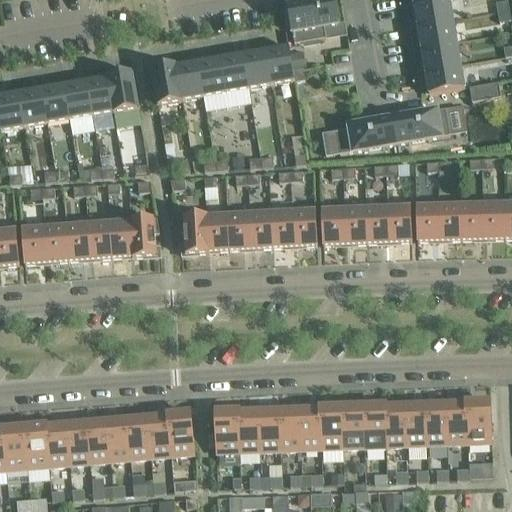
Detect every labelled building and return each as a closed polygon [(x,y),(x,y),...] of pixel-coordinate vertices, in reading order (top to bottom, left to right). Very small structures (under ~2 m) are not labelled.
[(288,8),(294,47),(326,41),(324,29),(337,27),(333,1),(288,8)] [(414,7),(418,29),(453,23),(449,1),(414,7)] [(497,16),(509,14),(508,4),(496,6),(497,16)] [(509,14),(497,16),(499,25),(511,23),(509,14)] [(418,29),(421,52),(457,46),(453,23),(418,29)] [(421,52),(425,74),(460,68),(457,46),(421,52)] [(288,52),(265,56),(271,91),(295,87),(288,52)] [(290,56),(293,73),(306,70),(303,54),(290,56)] [(242,59),(248,94),(271,91),(265,56),(242,59)] [(220,63),(226,98),(248,94),(242,59),(220,63)] [(220,63),(198,67),(204,102),(226,98),(220,63)] [(175,70),(181,107),(182,107),(182,106),(204,102),(198,67),(176,71),(176,70),(175,70)] [(425,74),(429,97),(429,98),(464,92),(460,68),(425,74)] [(175,70),(151,74),(157,111),(181,107),(175,70)] [(305,83),(303,71),(293,73),(295,85),(305,83)] [(132,77),(108,82),(114,118),(138,114),(132,77)] [(108,82),(107,82),(107,83),(86,86),(92,121),(113,118),(113,119),(114,118),(108,82)] [(86,86),(63,90),(69,125),(92,121),(86,86)] [(469,91),(472,106),(501,101),(499,86),(469,91)] [(63,90),(41,94),(47,129),(69,125),(63,90)] [(41,94),(18,98),(24,133),(47,129),(41,94)] [(18,98),(0,100),(0,132),(1,137),(24,133),(18,98)] [(392,117),(397,147),(450,138),(446,112),(411,118),(411,115),(393,118),(393,117),(392,117)] [(349,130),(338,132),(341,155),(353,153),(354,155),(397,147),(392,117),(391,117),(392,118),(374,121),(374,124),(349,128),(349,130)] [(307,170),(307,160),(295,161),(295,171),(307,170)] [(261,163),(262,173),(274,172),(273,162),(261,163)] [(261,163),(249,164),(250,174),(262,173),(261,163)] [(180,178),(190,176),(188,164),(178,166),(180,178)] [(469,165),(470,175),(482,174),(481,164),(469,165)] [(481,164),(482,174),(494,174),(493,164),(481,164)] [(215,166),(216,176),(228,175),(227,165),(215,166)] [(215,166),(203,167),(204,177),(216,176),(215,166)] [(438,167),(439,177),(451,176),(450,166),(438,167)] [(426,168),(427,178),(439,177),(438,167),(426,168)] [(386,169),(387,179),(399,178),(398,168),(386,169)] [(386,169),(374,170),(375,180),(387,179),(386,169)] [(146,170),(135,171),(135,181),(147,180),(146,170)] [(102,174),(102,184),(114,183),(114,173),(102,174)] [(355,183),(355,173),(343,174),(343,184),(355,183)] [(102,184),(102,174),(90,175),(90,185),(102,184)] [(331,185),(343,184),(343,174),(331,175),(331,185)] [(68,176),(56,177),(57,187),(68,186),(68,176)] [(303,186),(302,176),(290,177),(291,187),(303,186)] [(44,178),(45,188),(57,187),(56,177),(44,178)] [(279,188),(291,187),(290,177),(278,178),(279,188)] [(21,179),(9,180),(10,190),(22,189),(21,179)] [(260,189),(259,179),(247,180),(248,190),(260,189)] [(236,191),(248,190),(247,180),(235,181),(236,191)] [(217,192),(216,182),(204,183),(205,193),(217,192)] [(172,186),(173,196),(185,195),(185,185),(172,186)] [(138,189),(138,199),(150,198),(150,188),(138,189)] [(120,199),(119,189),(107,190),(108,200),(120,199)] [(86,201),(98,200),(97,190),(85,191),(86,201)] [(86,201),(85,191),(73,192),(74,202),(86,201)] [(42,194),(43,204),(55,203),(54,193),(42,194)] [(30,195),(31,205),(43,204),(42,194),(30,195)] [(461,211),(462,246),(483,246),(482,210),(461,211)] [(505,245),(504,210),(482,210),(483,246),(505,245)] [(439,211),(416,212),(417,248),(440,247),(439,211)] [(461,211),(439,211),(440,247),(462,246),(461,211)] [(410,212),(387,213),(389,249),(412,248),(410,212)] [(387,213),(366,214),(367,250),(389,249),(387,213)] [(366,214),(344,215),(346,251),(367,250),(366,214)] [(344,215),(322,216),(323,252),(346,251),(344,215)] [(315,216),(292,217),(294,253),(317,252),(315,216)] [(294,253),(292,217),(271,219),(273,254),(294,253)] [(249,220),(251,255),(273,254),(271,219),(249,220)] [(228,221),(230,257),(251,255),(249,220),(228,221)] [(179,238),(184,238),(185,260),(208,259),(206,221),(177,223),(179,238)] [(207,222),(207,221),(206,221),(208,259),(209,259),(209,258),(230,257),(228,221),(207,222)] [(134,263),(156,262),(155,240),(159,239),(157,224),(131,226),(134,263)] [(134,263),(131,226),(130,226),(130,227),(109,229),(112,264),(132,263),(132,264),(134,263)] [(91,266),(112,264),(109,229),(88,230),(91,266)] [(91,266),(88,230),(66,232),(69,267),(91,266)] [(47,269),(69,267),(66,232),(45,233),(47,269)] [(47,269),(45,233),(22,235),(25,271),(47,269)] [(16,236),(0,237),(0,272),(19,271),(16,236)] [(491,447),(489,404),(466,405),(468,448),(491,447)] [(466,406),(446,407),(448,449),(468,448),(466,405),(466,406)] [(446,407),(426,408),(427,449),(448,449),(446,407)] [(385,408),(363,409),(365,452),(387,451),(385,408)] [(386,409),(386,408),(385,408),(387,451),(407,450),(405,409),(386,409)] [(426,408),(405,409),(407,450),(427,449),(426,408)] [(342,409),(320,410),(322,454),(343,453),(342,409)] [(363,409),(342,409),(343,453),(365,452),(363,409)] [(319,410),(319,412),(300,413),(301,454),(322,454),(320,410),(319,410)] [(216,414),(218,458),(240,457),(239,413),(216,414)] [(239,415),(239,413),(240,457),(261,456),(259,414),(239,415)] [(300,413),(279,414),(281,455),(301,454),(300,413)] [(279,414),(259,414),(261,456),(281,455),(279,414)] [(194,459),(190,415),(168,417),(171,460),(194,459)] [(171,460),(168,417),(167,417),(167,419),(147,421),(151,462),(171,460)] [(127,423),(131,464),(151,462),(147,421),(127,423)] [(131,464),(127,423),(107,424),(110,466),(131,464)] [(87,426),(90,467),(110,466),(107,424),(87,426)] [(90,467),(87,426),(66,428),(70,469),(90,467)] [(49,471),(46,428),(24,430),(28,473),(49,471)] [(46,428),(49,471),(70,469),(66,428),(47,430),(46,428)] [(3,432),(6,475),(28,473),(24,430),(3,432)] [(470,483),(493,482),(493,468),(470,469),(470,483)] [(457,474),(457,484),(469,484),(469,473),(457,474)] [(436,474),(437,485),(449,484),(449,474),(436,474)] [(396,476),(396,487),(408,486),(408,475),(396,476)] [(416,475),(416,486),(429,485),(428,475),(416,475)] [(344,488),(344,477),(333,477),(333,489),(344,488)] [(375,487),(387,487),(387,478),(375,479),(375,487)] [(311,479),(311,490),(323,489),(323,479),(311,479)] [(270,481),(270,491),(282,491),(282,480),(270,481)] [(290,480),(291,491),(303,490),(302,480),(290,480)] [(262,492),(262,481),(249,482),(250,492),(262,492)] [(234,493),(242,492),(242,482),(233,482),(234,493)] [(173,484),(175,496),(184,495),(183,483),(173,484)] [(153,487),(154,497),(166,496),(165,486),(153,487)] [(366,487),(354,488),(355,496),(366,495),(366,487)] [(133,489),(134,499),(146,498),(145,488),(133,489)] [(113,490),(114,501),(126,500),(125,489),(113,490)] [(92,492),(93,503),(105,502),(104,491),(92,492)] [(72,494),(73,505),(85,503),(84,493),(72,494)] [(52,496),(53,506),(65,505),(64,495),(52,496)] [(403,506),(415,505),(415,495),(403,496),(403,506)] [(356,496),(356,507),(368,506),(368,496),(356,496)] [(331,508),(331,497),(319,498),(320,509),(331,508)] [(354,497),(342,498),(343,508),(355,508),(354,497)] [(310,498),(298,499),(298,510),(310,509),(310,498)] [(386,498),(386,510),(402,509),(402,498),(386,498)] [(287,499),(273,499),(274,511),(288,510),(287,499)] [(254,511),(254,500),(243,501),(242,511),(254,511)] [(242,510),(242,501),(228,501),(229,511),(242,510)] [(186,503),(186,511),(198,511),(198,502),(186,503)] [(47,511),(47,503),(31,505),(31,511),(47,511)]
